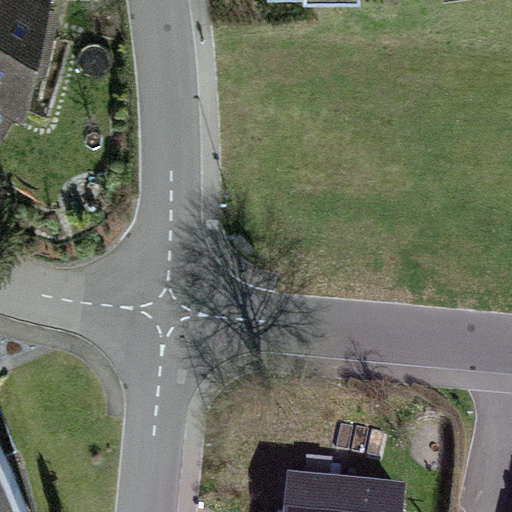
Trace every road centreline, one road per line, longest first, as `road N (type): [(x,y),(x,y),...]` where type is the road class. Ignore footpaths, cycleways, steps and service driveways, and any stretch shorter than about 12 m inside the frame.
road 1 (residential): [(155,310),(511,345)]
road 2 (residential): [(155,310),(170,74),(159,0)]
road 3 (residential): [(141,511),(155,310)]
road 4 (residential): [(155,310),(0,276)]
